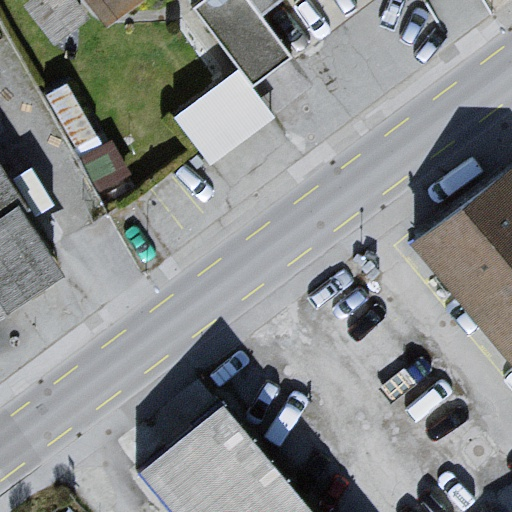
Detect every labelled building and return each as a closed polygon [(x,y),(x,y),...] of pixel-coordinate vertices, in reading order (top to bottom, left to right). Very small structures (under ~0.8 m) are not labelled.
[(131,0),(73,0),(94,27),(131,0)] [(196,0),(178,14),(243,93),(282,57),(249,18),(271,0),(196,0)] [(511,165),(507,159),(411,236),(511,361),(511,165)] [(0,203),(0,324),(55,288),(0,203)] [(308,511),(217,406),(147,465),(187,511),(308,511)]
